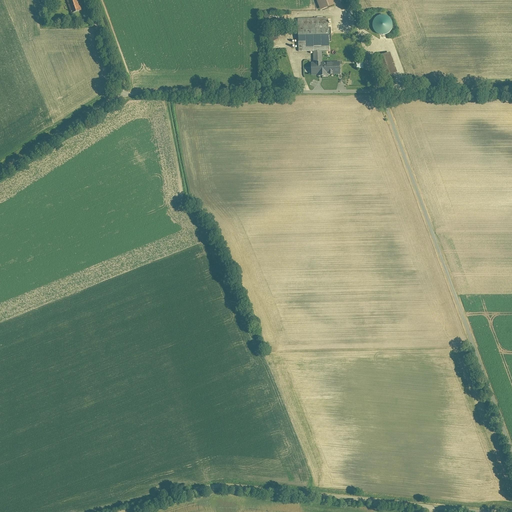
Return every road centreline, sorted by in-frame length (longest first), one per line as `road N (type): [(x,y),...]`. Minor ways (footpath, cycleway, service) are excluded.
road 1 (residential): [(511,452),(378,91)]
road 2 (residential): [(432,507),(225,486),(124,511)]
road 3 (residential): [(121,92),(378,91)]
road 4 (residential): [(0,171),(121,92)]
road 5 (residential): [(378,91),(511,91)]
